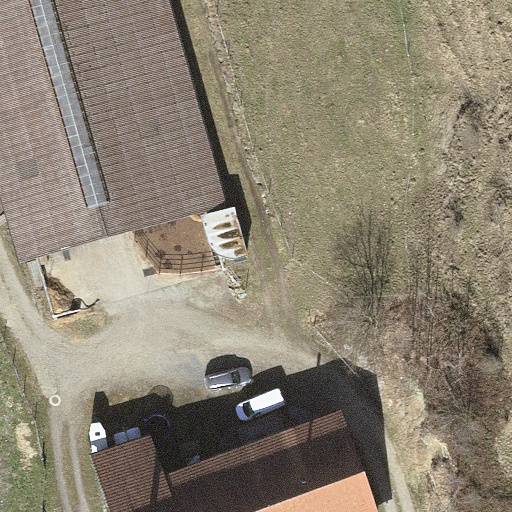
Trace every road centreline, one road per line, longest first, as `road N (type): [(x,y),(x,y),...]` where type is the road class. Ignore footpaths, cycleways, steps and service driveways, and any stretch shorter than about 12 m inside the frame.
road 1 (track): [(403,511),(369,420),(332,387),(256,360),(38,345),(0,269)]
road 2 (track): [(38,345),(85,511)]
